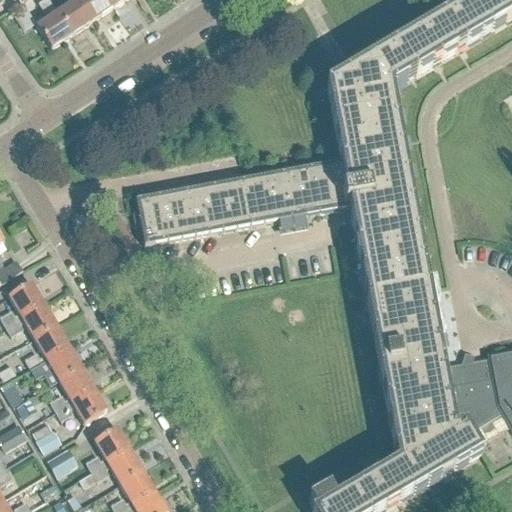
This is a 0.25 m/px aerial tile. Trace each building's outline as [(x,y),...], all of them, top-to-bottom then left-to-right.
[(91,26),(73,0),(60,0),(64,5),(67,2),(71,7),(56,17),(46,2),(45,2),(70,40),(91,26)] [(111,12),(103,0),(81,0),(82,0),(81,0),(73,0),(91,26),(111,12)] [(129,0),(103,0),(111,12),(129,0)] [(468,438),(499,420),(511,441),(511,440),(511,356),(485,361),(486,365),(471,368),(473,361),(464,358),(460,370),(443,373),(391,94),(511,22),(511,11),(505,0),(455,0),(461,11),(325,91),(339,167),(134,205),(143,252),(348,213),(395,468),(334,504),(328,494),(307,507),(310,511),(390,511),(480,459),(468,438)] [(70,40),(45,2),(37,8),(44,18),(47,16),(50,21),(35,31),(49,53),(70,40)] [(0,243),(0,289),(21,276),(15,266),(3,274),(0,269),(0,248),(3,247),(0,243)] [(0,326),(4,333),(42,310),(30,288),(7,302),(17,319),(13,322),(10,317),(0,322),(0,326)] [(42,310),(4,333),(9,342),(21,335),(18,330),(22,328),(32,345),(55,331),(42,310)] [(55,331),(32,345),(42,362),(38,364),(35,359),(23,366),(29,375),(68,352),(55,331)] [(80,374),(68,352),(29,375),(34,385),(46,378),(43,372),(47,370),(58,387),(80,374)] [(6,369),(0,373),(0,386),(12,379),(6,369)] [(80,374),(58,387),(68,404),(63,407),(60,401),(48,408),(54,418),(93,395),(80,374)] [(19,402),(30,396),(22,379),(11,385),(19,402)] [(93,395),(54,418),(59,427),(71,420),(68,415),(72,412),(83,430),(106,417),(93,395)] [(22,425),(35,417),(28,405),(15,413),(22,425)] [(0,432),(11,426),(5,416),(0,418),(0,432)] [(0,439),(0,453),(3,458),(25,445),(17,430),(0,439)] [(90,478),(128,455),(116,434),(93,447),(103,465),(99,467),(96,462),(84,469),(90,478)] [(34,447),(41,460),(60,449),(52,436),(34,447)] [(45,467),(55,484),(77,472),(67,455),(45,467)] [(141,477),(128,455),(90,478),(95,487),(107,480),(104,475),(108,473),(118,490),(141,477)] [(4,475),(0,477),(0,506),(1,506),(0,504),(0,491),(10,485),(4,475)] [(141,477),(118,490),(128,507),(124,510),(121,504),(109,511),(130,511),(154,498),(141,477)] [(43,507),(58,498),(53,489),(38,498),(43,507)] [(161,511),(154,498),(130,511),(161,511)] [(68,511),(79,511),(73,501),(65,506),(68,511)]
